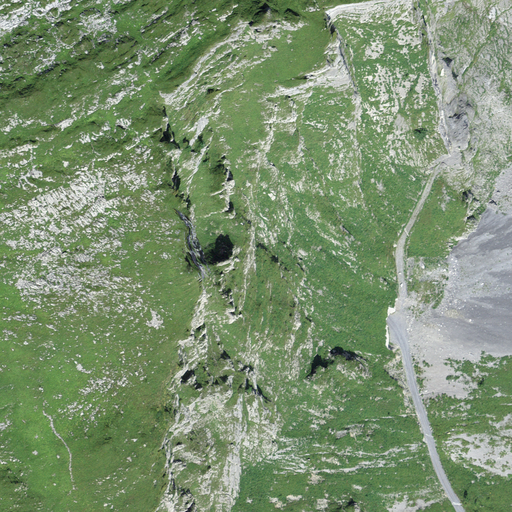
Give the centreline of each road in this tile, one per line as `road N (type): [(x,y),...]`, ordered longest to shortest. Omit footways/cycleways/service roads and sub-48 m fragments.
road 1 (track): [(438,168),(400,249),(400,322),(437,465),(460,511)]
road 2 (track): [(432,179),(395,108),(394,71),(419,0)]
